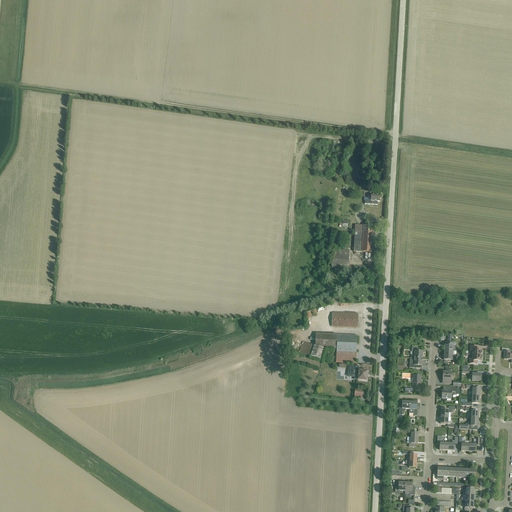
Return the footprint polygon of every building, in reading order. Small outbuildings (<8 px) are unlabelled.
[(364,198),(364,201),(365,201),(365,205),(377,205),(378,202),(380,202),(380,200),(381,199),(381,197),(380,197),(380,196),(371,195),(371,198),(364,198)] [(361,252),(363,226),(355,226),(354,252),(361,252)] [(363,226),(361,252),(372,253),(374,226),(363,226)] [(333,251),(332,268),(348,269),(349,251),(333,250),(332,249),(332,251),(333,251)] [(332,313),(331,327),(358,328),(358,314),(332,313)] [(302,342),(299,354),(322,361),(326,349),(324,349),(336,350),(336,363),(356,363),(357,336),(338,335),(316,334),(315,346),(302,342)] [(445,346),(444,351),(453,352),(455,352),(456,346),(455,346),(455,343),(452,343),(452,335),(448,335),(448,343),(445,343),(445,346)] [(473,351),(472,355),(481,356),(482,350),(477,349),(477,346),(470,346),(470,351),(473,351)] [(411,355),(411,358),(422,359),(423,352),(419,352),(419,349),(412,348),(411,352),(415,352),(414,355),(411,355)] [(453,352),(444,351),(444,361),(454,361),(454,357),(453,357),(453,352)] [(481,356),(472,355),(472,359),(470,359),(469,364),(476,364),(477,361),(481,362),(481,356)] [(411,358),(410,358),(409,368),(422,369),(422,366),(422,359),(411,358)] [(348,372),(347,377),(353,378),(353,377),(355,377),(355,378),(354,378),(354,380),(367,381),(367,372),(363,371),(363,370),(359,370),(360,367),(356,367),(349,366),(348,372)] [(444,384),(451,384),(452,373),(443,372),(442,381),(445,381),(444,384)] [(412,387),(421,388),(421,376),(413,375),(412,387)] [(472,392),(472,396),(479,397),(480,390),(473,389),(473,386),(466,386),(466,389),(470,389),(470,392),(472,392)] [(456,389),(455,389),(445,388),(445,391),(442,391),(441,399),(451,400),(451,396),(455,396),(455,395),(456,395),(459,395),(459,389),(456,389)] [(355,390),(354,396),(360,397),(360,402),(365,403),(366,397),(365,397),(366,391),(355,390)] [(479,397),(472,396),(472,401),(469,401),(469,403),(462,403),(460,403),(460,406),(472,407),(472,404),(479,404),(479,397)] [(399,409),(399,415),(402,415),(403,415),(404,414),(405,412),(405,409),(409,410),(410,402),(402,402),(402,409),(399,409)] [(410,402),(409,410),(409,413),(413,413),(413,416),(419,417),(419,410),(417,410),(417,403),(410,402)] [(441,410),(441,417),(448,417),(449,413),(451,413),(451,410),(455,410),(455,407),(448,407),(448,410),(441,410)] [(471,415),(471,419),(478,419),(478,412),(472,412),(472,409),(465,408),(465,412),(469,412),(469,415),(471,415)] [(448,417),(441,417),(440,424),(448,425),(448,428),(454,428),(454,425),(451,425),(451,422),(448,422),(448,417)] [(478,419),(471,419),(471,423),(468,423),(468,426),(459,425),(459,429),(471,430),(471,426),(478,427),(478,419)] [(407,438),(407,443),(409,444),(408,448),(415,448),(416,444),(417,444),(418,433),(411,433),(411,438),(407,438)] [(439,451),(447,451),(447,444),(443,444),(443,437),(437,437),(437,443),(440,444),(439,451)] [(447,444),(447,451),(454,452),(455,445),(458,445),(458,438),(455,438),(455,441),(452,441),(452,444),(447,444)] [(461,452),(469,452),(469,445),(464,445),(465,438),(459,438),(459,445),(461,445),(461,452)] [(469,445),(469,452),(476,453),(476,445),(479,446),(479,439),(476,439),(476,443),(474,442),(473,445),(469,445)] [(400,491),(405,491),(405,484),(399,483),(399,486),(395,486),(395,495),(400,495),(400,491)] [(405,484),(405,491),(410,492),(410,495),(415,496),(415,487),(412,487),(412,484),(405,484)]
